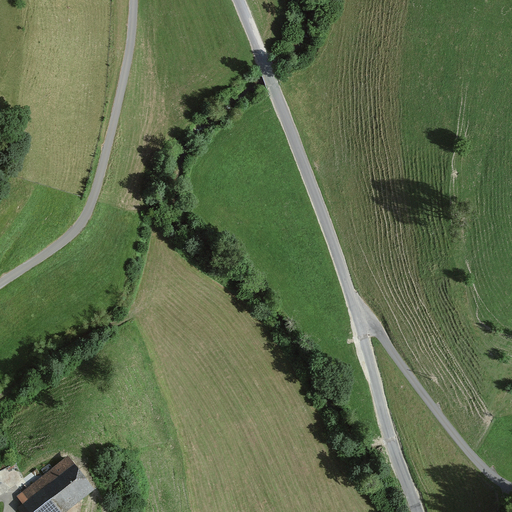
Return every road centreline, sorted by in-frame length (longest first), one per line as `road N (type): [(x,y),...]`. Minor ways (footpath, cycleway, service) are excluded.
road 1 (unclassified): [(238,0),(358,311)]
road 2 (unclassified): [(0,283),(66,238),(91,203),(128,59),(133,0)]
road 3 (unclassified): [(358,311),(468,451),(511,487)]
road 4 (unclassified): [(358,311),(386,428),(417,511)]
road 5 (track): [(0,396),(77,341),(133,314)]
